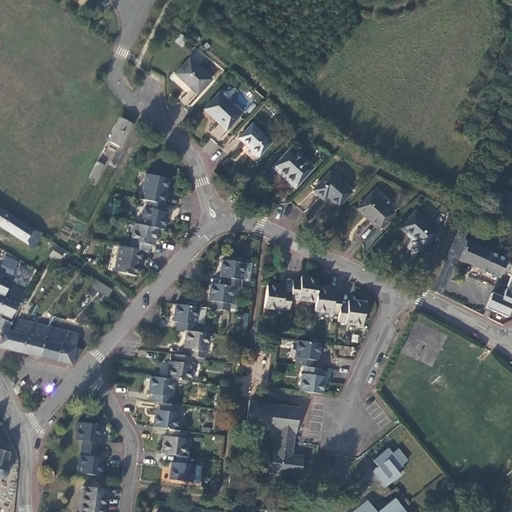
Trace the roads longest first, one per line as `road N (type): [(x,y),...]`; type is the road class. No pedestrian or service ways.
road 1 (residential): [(139,9),(118,68),(122,89),(188,157),(216,225)]
road 2 (residential): [(216,225),(267,228),(400,289)]
road 3 (residential): [(87,365),(216,225)]
road 4 (residential): [(400,289),(350,400),(341,449)]
road 5 (residential): [(87,365),(131,441),(125,511)]
road 6 (residential): [(400,289),(511,331)]
